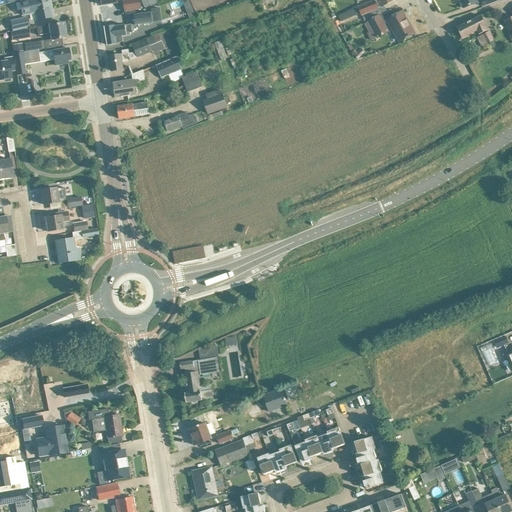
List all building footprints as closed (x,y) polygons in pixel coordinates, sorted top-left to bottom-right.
[(50,2),(49,0),(30,0),(29,0),(19,4),(23,17),(34,14),(36,21),(41,19),(50,17),(47,3),(50,2)] [(122,0),(125,12),(141,9),(139,0),(122,0)] [(376,0),(375,1),(359,7),(364,20),(373,17),(371,12),(378,9),(377,9),(381,7),(381,8),(394,0),(376,0)] [(478,3),(476,0),(459,0),(463,8),(478,3)] [(356,8),(338,16),(341,22),(358,14),(356,8)] [(403,12),(387,20),(399,42),(407,38),(410,37),(409,36),(413,34),(406,22),(408,21),(403,12)] [(153,23),(151,13),(133,15),(135,25),(153,23)] [(207,16),(201,19),(204,24),(209,22),(207,16)] [(379,16),(365,24),(369,31),(367,33),(371,40),(388,31),(379,16)] [(457,28),(462,38),(477,31),(479,35),(488,30),(486,26),(481,16),(457,28)] [(27,17),(10,21),(12,30),(29,26),(27,17)] [(64,23),(54,24),(49,25),(49,26),(37,28),(38,36),(50,34),(51,40),(67,38),(64,23)] [(134,31),(135,29),(134,27),(133,26),(132,26),(132,24),(113,27),(113,26),(105,27),(108,45),(117,44),(122,41),(121,36),(130,35),(129,33),(132,32),(134,31)] [(482,35),(486,44),(494,40),(489,32),(482,35)] [(129,53),(129,49),(122,50),(122,55),(110,57),(112,71),(123,70),(122,62),(130,60),(130,59),(134,59),(152,51),(153,54),(165,49),(159,34),(132,45),(135,52),(129,53)] [(427,60),(424,51),(421,52),(419,47),(416,39),(403,44),(378,54),(381,62),(394,57),(396,61),(405,57),(409,67),(427,60)] [(44,41),(24,44),(25,52),(45,49),(44,41)] [(40,62),(54,60),(55,66),(68,64),(67,61),(70,60),(68,48),(38,53),(40,62)] [(354,51),(351,53),(357,60),(361,56),(357,52),(355,50),(354,51)] [(26,74),(24,64),(23,53),(14,54),(17,75),(26,74)] [(176,57),(156,66),(161,78),(181,69),(176,57)] [(14,71),(13,61),(12,58),(4,59),(5,61),(0,62),(0,80),(11,79),(10,71),(14,71)] [(393,62),(383,66),(388,79),(398,75),(393,62)] [(417,68),(403,74),(409,88),(416,86),(418,91),(439,83),(434,71),(420,77),(417,68)] [(132,75),(133,81),(114,84),(116,98),(135,95),(134,88),(140,87),(139,81),(144,80),(142,71),(132,75)] [(182,77),(188,92),(203,86),(197,72),(182,77)] [(214,95),(228,91),(227,86),(213,90),(214,95)] [(385,87),(374,91),(380,108),(391,104),(385,87)] [(374,91),(365,94),(371,111),(380,108),(374,91)] [(223,93),(203,101),(208,114),(228,107),(223,93)] [(365,94),(355,98),(361,115),(371,111),(365,94)] [(355,98),(346,101),(352,118),(361,115),(355,98)] [(346,101),(336,105),(342,122),(352,118),(346,101)] [(127,105),(117,107),(119,119),(129,117),(135,117),(134,111),(148,109),(148,108),(147,102),(127,105)] [(336,105),(326,108),(332,125),(342,122),(336,105)] [(326,108),(316,112),(322,129),(332,125),(326,108)] [(178,115),(164,120),(168,132),(182,127),(182,128),(183,128),(184,129),(186,128),(186,127),(197,123),(197,122),(198,122),(196,116),(195,116),(194,114),(188,116),(187,112),(178,115)] [(307,119),(297,123),(304,141),(314,137),(310,127),(317,125),(313,112),(305,115),(307,119)] [(286,122),(279,124),(284,137),(290,134),(294,145),(304,141),(297,123),(287,127),(286,122)] [(274,131),(264,135),(271,153),(281,149),(277,139),(284,137),(279,124),(273,126),(274,131)] [(13,135),(15,149),(22,148),(20,134),(13,135)] [(253,134),(247,136),(251,148),(257,146),(261,156),(271,153),(264,135),(255,138),(253,134)] [(15,151),(13,137),(6,138),(8,152),(15,151)] [(218,152),(202,158),(205,168),(222,161),(218,152)] [(10,159),(0,161),(0,176),(0,179),(13,177),(10,159)] [(222,161),(205,168),(209,176),(225,170),(222,161)] [(225,170),(209,176),(212,185),(229,179),(225,170)] [(229,179),(212,185),(216,195),(232,189),(229,179)] [(160,185),(142,192),(146,203),(164,196),(160,185)] [(57,189),(41,191),(43,205),(58,202),(66,201),(65,194),(64,187),(57,189)] [(164,196),(146,203),(150,213),(168,206),(164,196)] [(81,197),(67,200),(68,207),(82,205),(81,197)] [(94,216),(92,205),(82,207),(84,218),(94,216)] [(63,229),(62,222),(69,221),(67,212),(52,214),(53,217),(45,219),(47,232),(63,229)] [(72,224),(74,232),(87,230),(86,222),(72,224)] [(98,235),(97,229),(81,231),(82,238),(98,235)] [(75,249),(73,238),(55,241),(58,263),(80,260),(78,248),(75,249)] [(15,245),(6,246),(7,257),(16,256),(15,245)] [(195,246),(172,251),(175,263),(198,258),(195,246)] [(237,345),(236,336),(225,338),(226,347),(237,345)] [(505,336),(494,341),(497,348),(508,343),(505,336)] [(198,376),(212,373),(219,372),(217,358),(219,358),(217,346),(198,349),(200,360),(193,361),(180,363),(181,369),(185,369),(186,374),(185,375),(188,393),(185,394),(186,403),(213,398),(211,385),(199,386),(198,376)] [(284,388),(289,400),(300,396),(295,383),(284,388)] [(64,398),(88,394),(87,384),(62,389),(64,398)] [(263,395),(266,403),(269,412),(287,405),(283,396),(281,389),(263,395)] [(9,401),(0,402),(0,426),(14,424),(13,417),(25,414),(22,400),(10,403),(9,401)] [(122,435),(121,427),(121,423),(119,415),(109,417),(108,409),(87,412),(89,421),(92,420),(94,432),(106,430),(107,438),(112,437),(112,438),(114,438),(114,437),(122,435)] [(314,412),(308,414),(310,419),(313,417),(321,415),(319,410),(314,412)] [(71,412),(65,419),(71,423),(77,416),(71,412)] [(41,416),(22,420),(24,429),(43,426),(41,416)] [(194,445),(212,439),(206,423),(199,426),(199,425),(197,426),(197,427),(188,430),(194,445)] [(52,428),(52,426),(46,427),(47,437),(36,439),(38,457),(67,452),(62,427),(52,428)] [(328,434),(334,449),(345,445),(339,428),(327,432),(328,434)] [(230,431),(217,436),(220,444),(233,439),(230,431)] [(323,453),(323,455),(335,450),(334,449),(328,434),(318,438),(317,438),(323,453)] [(306,442),(312,457),(323,453),(317,438),(318,438),(317,436),(305,440),(306,442)] [(372,437),(355,442),(358,453),(358,454),(373,449),(374,450),(375,449),(372,437)] [(249,455),(247,449),(243,440),(215,451),(221,466),(249,455)] [(312,457),(306,442),(295,446),(301,463),(313,459),(312,457)] [(280,452),(286,467),(287,466),(297,462),(291,445),(279,450),(280,452)] [(377,460),(374,450),(373,449),(358,454),(358,453),(356,454),(360,466),(361,465),(377,461),(377,460)] [(127,466),(126,460),(124,450),(100,455),(101,463),(103,463),(107,480),(129,476),(129,475),(131,474),(130,467),(127,466)] [(280,452),(270,455),(270,456),(275,471),(275,473),(287,468),(287,466),(286,467),(280,452)] [(270,455),(269,454),(257,458),(264,475),(275,471),(270,456),(270,455)] [(2,487),(0,487),(0,492),(29,488),(24,462),(16,463),(14,457),(5,458),(6,460),(10,485),(2,487)] [(457,459),(451,461),(454,468),(460,465),(457,459)] [(380,472),(382,472),(379,460),(377,460),(377,461),(361,465),(365,476),(380,472)] [(29,463),(31,473),(41,472),(39,462),(29,463)] [(440,466),(433,469),(437,478),(438,481),(445,478),(440,466)] [(199,500),(218,495),(214,477),(211,467),(193,472),(199,500)] [(397,473),(395,467),(390,469),(392,475),(390,475),(392,483),(399,481),(397,473)] [(365,476),(363,477),(366,489),(384,483),(380,472),(365,476)] [(504,475),(498,478),(504,491),(510,488),(504,475)] [(116,483),(107,486),(97,488),(99,500),(119,496),(116,483)] [(497,487),(491,490),(492,493),(493,493),(501,511),(509,511),(511,511),(511,509),(506,495),(501,497),(497,487)] [(0,492),(0,505),(15,503),(32,500),(30,488),(29,488),(0,492)] [(484,502),(488,511),(501,511),(493,493),(492,493),(482,497),(478,489),(472,492),(478,505),(484,502)] [(459,506),(461,511),(473,511),(473,510),(472,507),(478,505),(472,492),(466,494),(469,501),(459,506)] [(261,505),(259,493),(241,497),(244,509),(246,509),(245,508),(261,505)] [(386,500),(391,511),(394,511),(406,508),(401,494),(386,500)] [(135,511),(133,498),(116,500),(117,506),(111,507),(111,511),(135,511)] [(43,499),(36,501),(38,509),(45,508),(43,499)] [(34,511),(32,500),(15,503),(16,511),(34,511)] [(372,505),(374,511),(391,511),(386,500),(372,505)]
